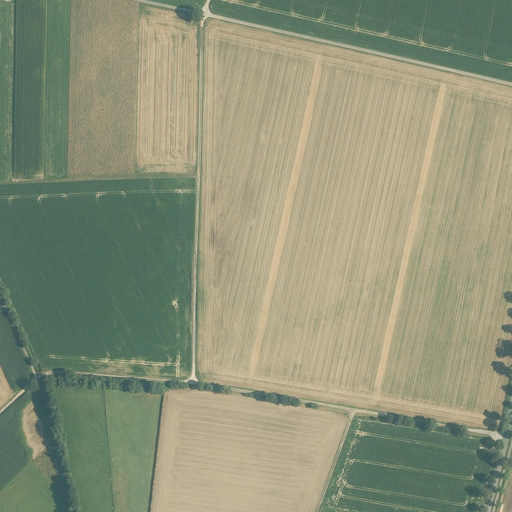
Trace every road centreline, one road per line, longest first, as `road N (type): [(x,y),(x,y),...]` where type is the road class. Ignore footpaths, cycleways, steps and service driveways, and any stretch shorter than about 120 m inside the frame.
road 1 (track): [(504,437),(196,387),(77,377),(39,383)]
road 2 (track): [(196,387),(204,13)]
road 3 (track): [(204,13),(511,84)]
road 4 (track): [(39,383),(70,511)]
